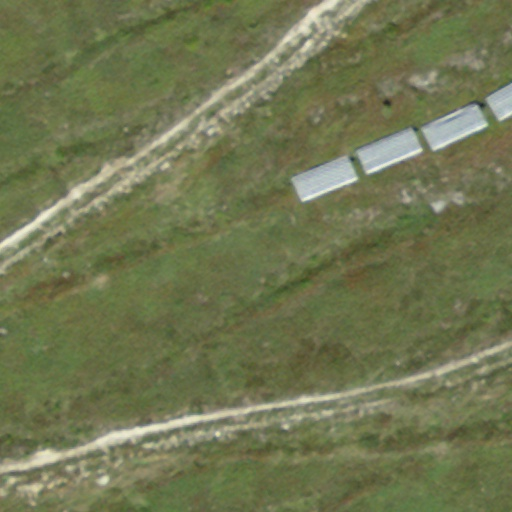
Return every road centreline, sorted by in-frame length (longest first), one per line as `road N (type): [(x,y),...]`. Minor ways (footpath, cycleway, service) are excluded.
road 1 (track): [(511,392),(0,498)]
road 2 (track): [(0,266),(342,0)]
